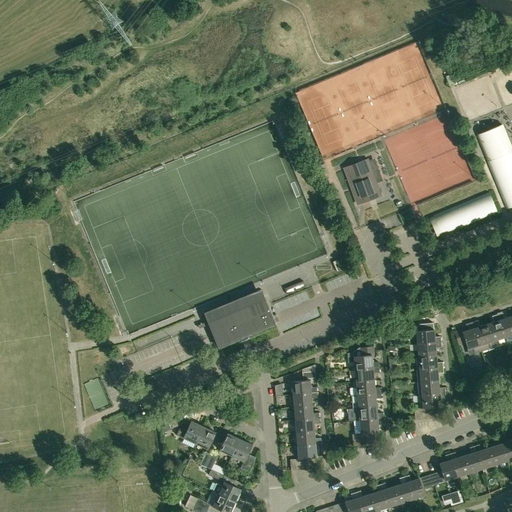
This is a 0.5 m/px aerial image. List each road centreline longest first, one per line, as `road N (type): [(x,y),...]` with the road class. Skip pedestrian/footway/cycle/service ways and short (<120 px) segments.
road 1 (residential): [(277,504),(511,408)]
road 2 (residential): [(270,439),(224,420),(213,403),(264,379)]
